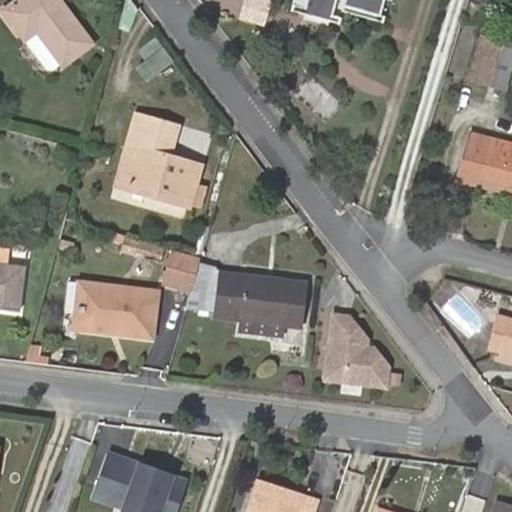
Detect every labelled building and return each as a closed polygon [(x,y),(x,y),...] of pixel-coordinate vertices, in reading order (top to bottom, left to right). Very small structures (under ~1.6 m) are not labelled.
[(92,52),(53,0),(25,0),(1,19),(22,48),(35,40),(62,76),(92,52)] [(306,0),(304,7),(332,15),(335,0),(340,0),(344,1),(344,4),(380,14),(383,0),(306,0)] [(493,40),(482,36),(470,78),(503,88),(511,57),(511,49),(492,44),(493,40)] [(143,81),(172,62),(158,41),(129,60),(143,81)] [(134,115),(116,180),(156,191),(154,196),(189,206),(189,205),(194,185),(200,165),(168,157),(177,127),(134,115)] [(474,173),(511,182),(511,144),(469,133),(457,180),(472,184),(474,173)] [(511,193),(511,182),(474,173),(472,184),(511,193)] [(156,191),(116,180),(114,186),(154,196),(156,191)] [(194,185),(189,205),(201,208),(206,188),(194,185)] [(124,235),(120,249),(158,261),(162,247),(124,235)] [(196,275),(200,261),(171,254),(163,281),(192,289),(196,275)] [(0,307),(19,310),(25,264),(0,260),(0,307)] [(219,278),(216,311),(215,317),(239,320),(283,325),(299,327),(304,283),(220,274),(219,278)] [(192,289),(187,307),(216,311),(219,278),(196,275),(192,289)] [(88,323),(93,283),(86,282),(70,280),(66,313),(82,315),(80,328),(122,333),(122,328),(88,323)] [(122,328),(122,333),(157,337),(162,292),(93,283),(88,323),(122,328)] [(388,366),(373,348),(366,347),(367,339),(349,316),(334,314),(327,367),(344,369),(342,380),(385,385),(387,375),(388,366)] [(501,356),(511,320),(511,318),(503,316),(492,354),(501,356)] [(283,325),(239,320),(237,333),(282,338),(283,325)] [(511,320),(501,356),(511,359),(511,320)] [(342,380),(344,369),(327,367),(326,378),(342,380)] [(396,386),(397,376),(387,375),(385,385),(396,386)] [(143,511),(175,511),(187,479),(111,453),(96,496),(143,511)] [(246,511),(307,511),(313,495),(252,475),(241,509),(246,510),(246,511)] [(511,511),(511,507),(496,502),(492,511),(511,511)]
